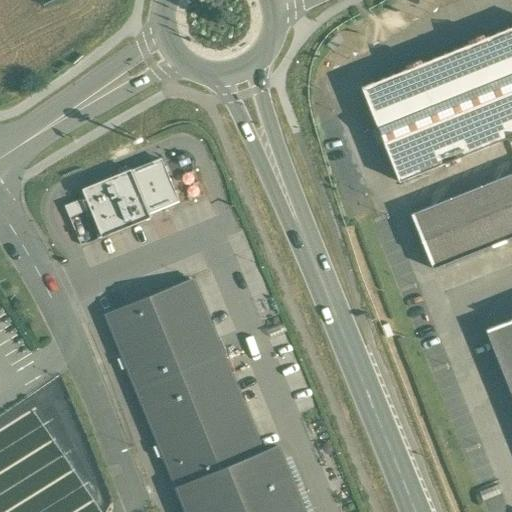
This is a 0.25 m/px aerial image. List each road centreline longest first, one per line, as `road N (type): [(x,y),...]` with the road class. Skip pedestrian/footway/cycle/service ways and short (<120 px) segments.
road 1 (primary): [(236,71),(414,511)]
road 2 (residential): [(0,211),(60,310),(134,499)]
road 3 (residential): [(170,48),(0,159)]
